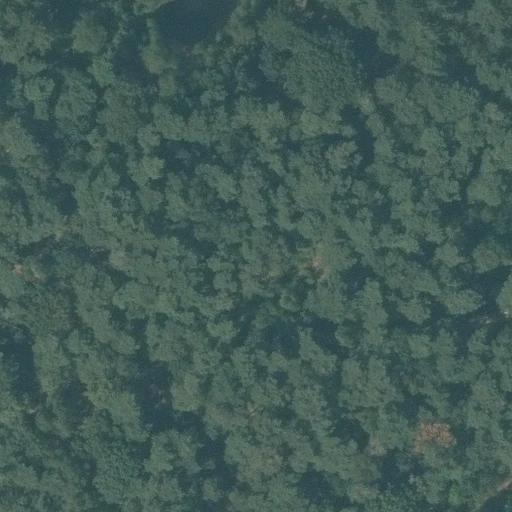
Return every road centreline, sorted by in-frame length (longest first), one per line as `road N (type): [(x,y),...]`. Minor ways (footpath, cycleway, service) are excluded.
road 1 (track): [(0,414),(182,353),(511,316)]
road 2 (track): [(63,389),(107,511)]
